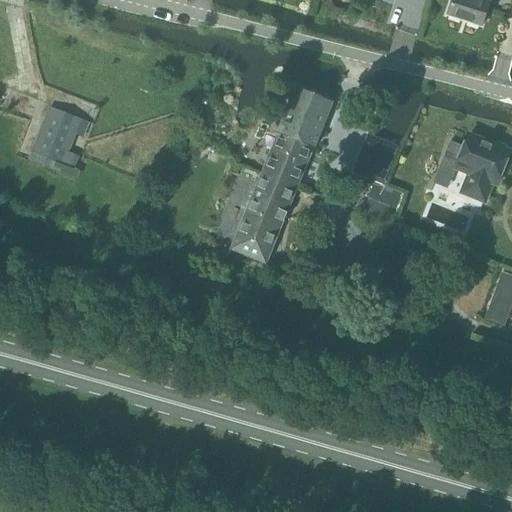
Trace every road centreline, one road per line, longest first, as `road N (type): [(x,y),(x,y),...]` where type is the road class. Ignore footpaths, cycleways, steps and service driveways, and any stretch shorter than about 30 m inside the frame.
road 1 (primary): [(511,488),(0,352)]
road 2 (unclassified): [(511,92),(145,0)]
